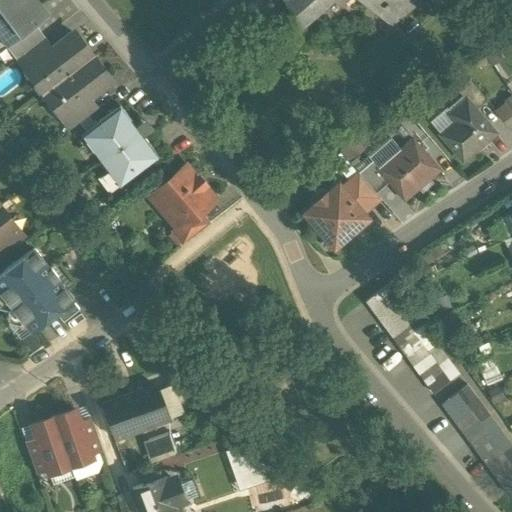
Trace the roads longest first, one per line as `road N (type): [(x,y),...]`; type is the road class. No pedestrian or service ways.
road 1 (residential): [(151,74),(278,222),(317,300)]
road 2 (residential): [(317,300),(337,345),(483,511)]
road 3 (residential): [(317,300),(511,171)]
road 4 (residential): [(13,389),(143,300)]
road 5 (track): [(143,300),(146,288),(256,197)]
